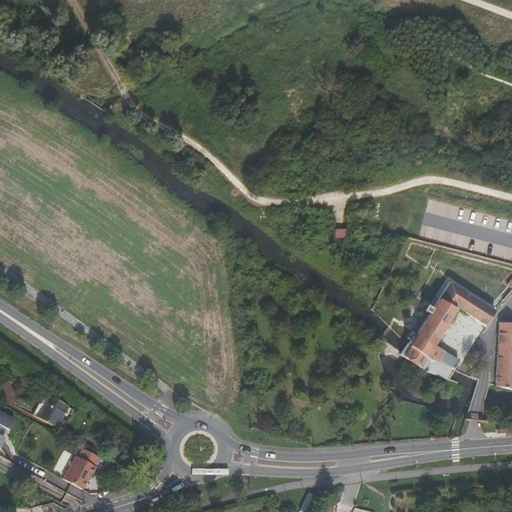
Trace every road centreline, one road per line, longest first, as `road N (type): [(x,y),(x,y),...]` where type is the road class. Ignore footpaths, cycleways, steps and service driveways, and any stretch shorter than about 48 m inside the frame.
road 1 (track): [(69,0),(122,91),(258,193),(290,198),(421,182),(511,201)]
road 2 (secondary): [(511,445),(332,465),(224,456)]
road 3 (tertiary): [(0,314),(176,439)]
